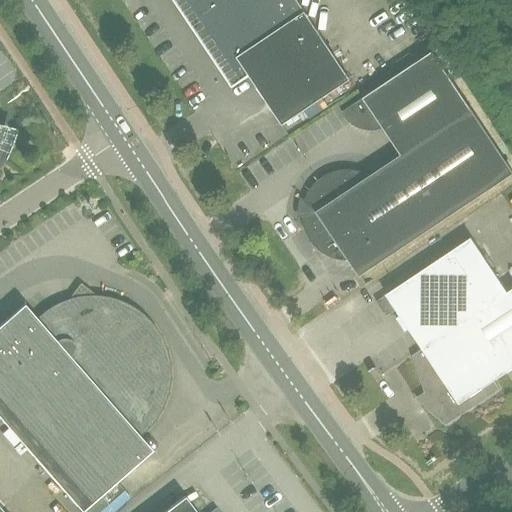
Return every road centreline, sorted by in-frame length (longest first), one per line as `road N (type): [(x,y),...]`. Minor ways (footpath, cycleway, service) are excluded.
road 1 (tertiary): [(383,511),(122,139)]
road 2 (tertiary): [(122,139),(30,0)]
road 3 (unclassified): [(0,220),(122,139)]
